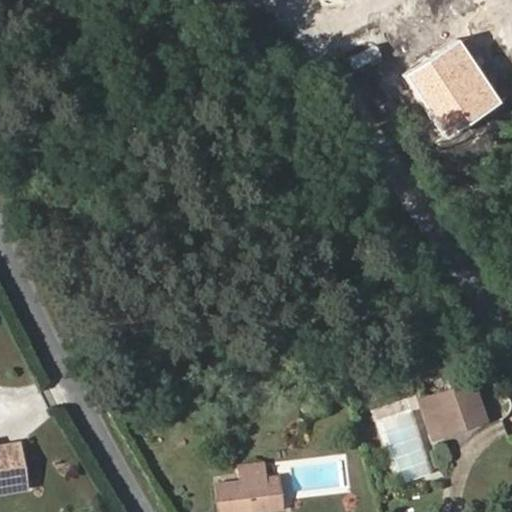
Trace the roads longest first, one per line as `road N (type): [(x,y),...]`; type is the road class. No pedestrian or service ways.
road 1 (residential): [(511,350),(312,36)]
road 2 (residential): [(142,511),(0,237)]
